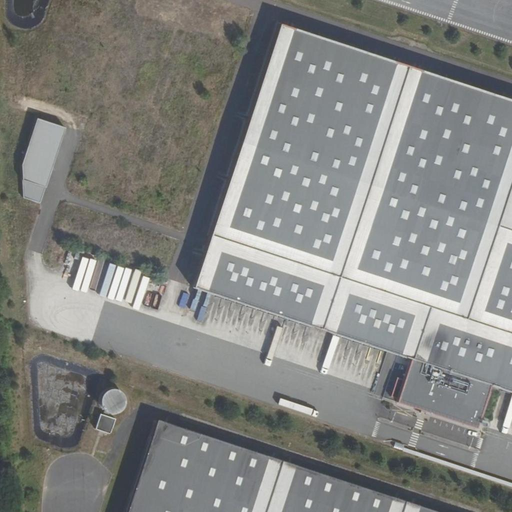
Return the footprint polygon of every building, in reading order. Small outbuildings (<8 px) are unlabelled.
[(511,103),(276,26),(190,291),(511,396),(511,103)] [(66,130),(38,119),(21,167),(22,196),(40,202),(66,130)] [(96,399),(112,416),(128,400),(111,384),(96,399)] [(110,431),(114,416),(98,412),(95,428),(110,431)] [(399,511),(157,437),(133,511),(399,511)]
